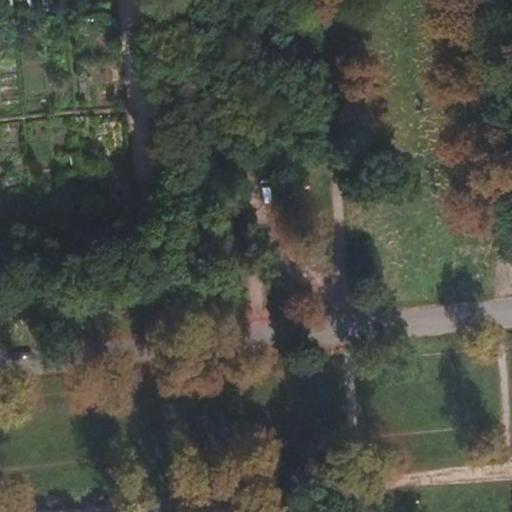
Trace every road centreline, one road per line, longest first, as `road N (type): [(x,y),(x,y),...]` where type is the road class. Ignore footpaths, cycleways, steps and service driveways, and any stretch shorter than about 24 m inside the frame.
road 1 (unclassified): [(511,313),(0,362)]
road 2 (track): [(511,470),(64,511)]
road 3 (track): [(320,0),(339,328)]
road 4 (track): [(480,0),(505,314)]
road 5 (track): [(339,328),(279,235),(199,155)]
